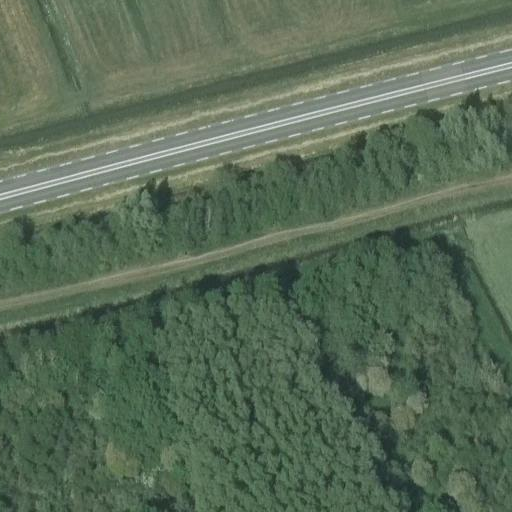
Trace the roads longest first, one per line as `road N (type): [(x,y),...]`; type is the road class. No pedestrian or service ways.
road 1 (track): [(0,362),(427,248),(511,407)]
road 2 (primary): [(511,76),(0,208)]
road 3 (track): [(392,511),(277,291)]
